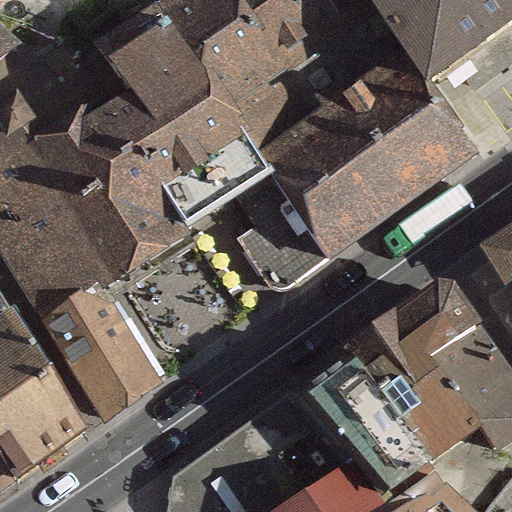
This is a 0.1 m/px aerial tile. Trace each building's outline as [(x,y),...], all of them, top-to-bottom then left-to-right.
[(162,0),(152,7),(275,192),(241,216),(253,234),(238,245),(268,288),(287,290),(478,153),(425,96),(361,0),(162,0)] [(511,0),(361,0),(425,96),(511,32),(511,0)] [(275,192),(152,7),(84,52),(113,105),(85,126),(75,114),(43,136),(14,95),(0,106),(0,265),(103,422),(162,381),(107,301),(241,216),(275,192)] [(0,68),(22,51),(0,31),(0,68)] [(511,227),(482,247),(507,287),(511,284),(511,227)] [(480,426),(431,355),(480,324),(453,282),(438,281),(348,343),(358,356),(434,459),(480,426)] [(0,306),(0,338),(14,329),(0,306)] [(511,442),(511,370),(480,324),(431,355),(480,426),(498,453),(511,442)] [(88,426),(14,329),(0,338),(0,462),(15,481),(88,426)] [(434,459),(358,356),(305,395),(385,494),(428,464),(434,459)] [(385,494),(305,395),(300,389),(174,478),(166,511),(468,511),(428,464),(385,494)] [(0,493),(15,481),(0,462),(0,493)]
